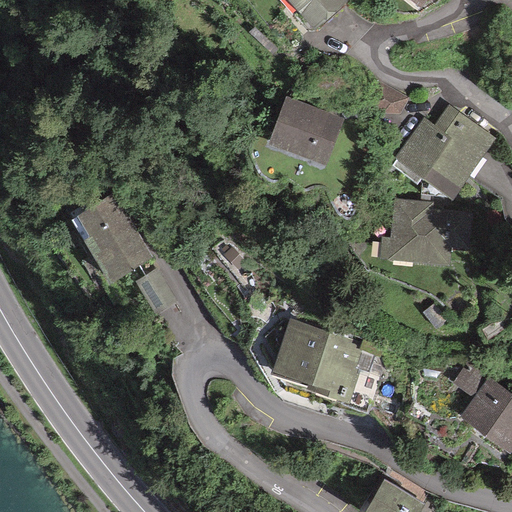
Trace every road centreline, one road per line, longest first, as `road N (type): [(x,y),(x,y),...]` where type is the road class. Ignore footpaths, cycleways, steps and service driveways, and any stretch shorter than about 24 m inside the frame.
road 1 (residential): [(322,511),(211,433),(188,380),(207,356),(232,363),(272,407),(294,418),(381,445),(460,492),(511,500)]
road 2 (residential): [(511,138),(456,83),(405,79),(380,64),(377,51),(389,35),(471,0)]
road 3 (primary): [(0,306),(49,391),(145,511)]
